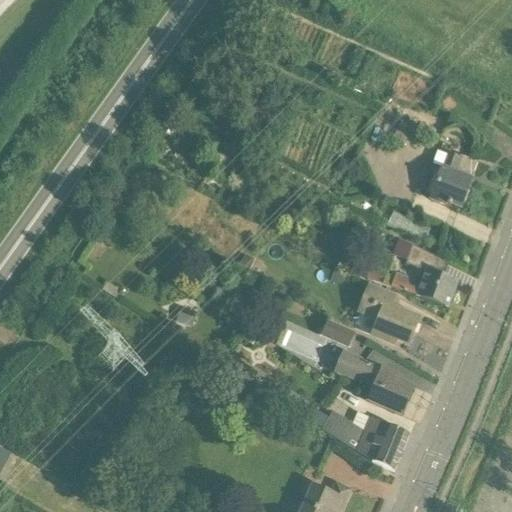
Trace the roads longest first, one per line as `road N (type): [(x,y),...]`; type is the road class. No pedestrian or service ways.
road 1 (tertiary): [(192,0),(0,266)]
road 2 (unclassified): [(413,511),(511,265)]
